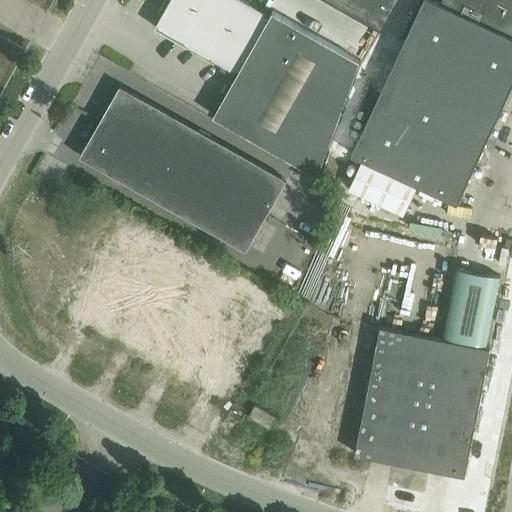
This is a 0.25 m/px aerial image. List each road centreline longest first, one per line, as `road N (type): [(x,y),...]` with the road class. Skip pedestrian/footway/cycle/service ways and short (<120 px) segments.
road 1 (unclassified): [(0,352),(157,447),(333,511)]
road 2 (unclassified): [(63,47),(0,158)]
